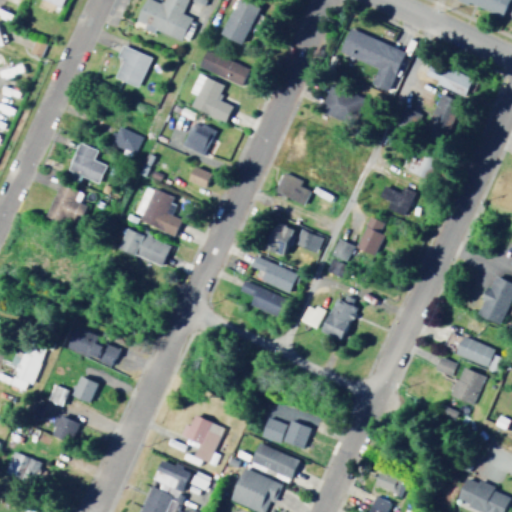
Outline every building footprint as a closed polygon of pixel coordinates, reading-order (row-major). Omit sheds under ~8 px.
[(179,13),(184,0),(160,0),(159,3),(151,0),(142,0),(133,23),(179,41),(189,17),(179,13)] [(233,0),(218,35),(241,45),(258,7),(241,0),(233,0)] [(507,0),(502,12),(476,0),(473,0),(472,4),(463,0),(507,0)] [(339,53),(376,68),(369,85),(386,92),(403,51),(348,29),(339,53)] [(112,77),(135,87),(148,56),(118,44),(113,56),(119,58),(112,77)] [(238,85),(246,67),(203,49),(196,66),(238,85)] [(471,79),(429,62),(422,78),(464,95),(471,79)] [(224,120),(229,104),(215,99),(220,83),(194,74),(188,93),(193,94),(188,108),(224,120)] [(458,101),(438,94),(429,121),(438,124),(437,126),(448,130),(458,101)] [(213,130),(190,120),(179,145),(202,155),(213,130)] [(107,143),(132,153),(139,136),(114,125),(107,143)] [(95,182),(103,164),(90,159),(94,149),(76,142),(63,174),(76,180),(78,176),(95,182)] [(431,158),(408,148),(399,168),(423,178),(431,158)] [(208,173),(192,166),(185,181),(202,188),(208,173)] [(272,192),(301,202),(306,189),(297,185),(299,178),(280,171),(272,192)] [(74,189),(55,183),(44,217),(63,222),(66,211),(76,214),(79,204),(70,201),(74,189)] [(377,195),(387,199),(385,206),(405,212),(411,192),(381,183),(377,195)] [(172,232),(177,217),(163,212),(170,195),(143,184),(130,216),(172,232)] [(353,245),(372,253),(381,232),(377,230),(381,220),(366,214),(353,245)] [(292,228),(274,220),(263,247),(281,254),(292,228)] [(166,243),(139,232),(123,226),(115,248),(158,264),(166,243)] [(319,235),(297,228),(292,244),(313,251),(319,235)] [(351,243),(335,237),(329,253),(345,260),(351,243)] [(294,273),(251,254),(247,265),(255,269),(252,277),(285,292),(294,273)] [(339,277),(344,264),(327,257),(322,270),(339,277)] [(473,312),(495,323),(511,288),(511,283),(492,273),(473,312)] [(249,294),(246,306),(277,315),(283,295),(238,281),(236,290),(249,294)] [(353,305),(332,297),(318,331),(339,339),(353,305)] [(297,321),(314,327),(320,309),(303,303),(297,321)] [(114,347),(92,340),(95,333),(72,325),(64,347),(108,363),(114,347)] [(489,346),(458,336),(452,355),(483,365),(489,346)] [(7,383),(25,390),(42,347),(27,341),(23,353),(13,349),(6,365),(13,368),(7,383)] [(447,375),(453,362),(437,356),(432,369),(447,375)] [(447,394),(469,403),(481,374),(459,366),(447,394)] [(68,394),(86,401),(94,381),(77,373),(68,394)] [(44,400),(55,403),(60,387),(49,383),(44,400)] [(75,421),(57,413),(48,433),(65,441),(75,421)] [(220,426),(191,413),(186,424),(182,422),(177,434),(195,442),(189,455),(205,462),(220,426)] [(276,443),(283,423),(265,416),(257,436),(276,443)] [(279,440),(299,448),(308,427),(287,419),(279,440)] [(296,458),(255,442),(248,461),(288,477),(296,458)] [(177,490),(186,470),(159,457),(149,477),(177,490)] [(227,499),(257,511),(261,511),(266,501),(269,503),(278,482),(241,466),(227,499)] [(396,494),(402,479),(376,469),(371,485),(396,494)] [(499,511),(507,494),(463,476),(453,499),(479,509),(478,511),(499,511)] [(135,511),(168,511),(175,497),(147,485),(135,511)] [(364,511),(382,511),(386,500),(370,495),(364,511)]
